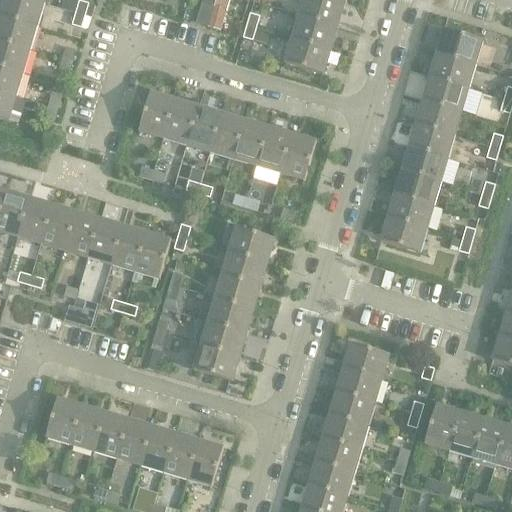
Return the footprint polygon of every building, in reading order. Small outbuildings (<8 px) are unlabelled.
[(0,17),(38,29),(45,6),(25,0),(3,0),(0,12),(0,17)] [(204,0),(197,25),(209,28),(214,9),(217,0),(204,0)] [(217,0),(214,9),(209,28),(221,32),(230,3),(219,0),(217,0)] [(346,6),(326,0),(304,0),(299,17),(339,29),(346,6)] [(80,3),(76,15),(86,18),(90,6),(80,3)] [(86,18),(76,15),(73,27),(82,30),(86,18)] [(251,16),(248,27),(257,30),(261,19),(251,16)] [(0,17),(0,43),(31,53),(38,29),(0,17)] [(339,29),(299,17),(292,41),(332,52),(339,29)] [(257,30),(248,27),(244,40),(254,43),(257,30)] [(444,32),(437,55),(477,67),(484,43),(444,32)] [(332,52),(292,41),(285,66),(325,77),(332,52)] [(0,43),(0,69),(24,76),(31,53),(0,43)] [(66,50),(62,62),(72,65),(76,53),(66,50)] [(477,67),(437,55),(430,80),(470,91),(477,67)] [(72,65),(62,62),(59,74),(69,77),(72,65)] [(0,69),(0,94),(17,99),(24,76),(0,69)] [(470,91),(430,80),(423,103),(463,114),(470,91)] [(0,121),(10,124),(17,99),(0,94),(0,121)] [(140,134),(165,142),(177,102),(151,95),(140,134)] [(52,97),(49,109),(58,112),(62,99),(52,97)] [(511,113),(511,103),(505,101),(501,114),(511,116),(511,113)] [(199,109),(177,102),(165,142),(188,148),(199,109)] [(463,114),(423,103),(416,126),(456,138),(463,114)] [(58,112),(49,109),(45,121),(55,124),(58,112)] [(222,116),(199,109),(188,148),(211,155),(222,116)] [(245,123),(222,116),(211,155),(234,162),(245,123)] [(270,130),(245,123),(234,162),(258,169),(270,130)] [(416,126),(410,149),(449,161),(456,138),(416,126)] [(294,137),(270,130),(258,169),(282,176),(294,137)] [(495,136),(491,148),(501,151),(504,139),(495,136)] [(317,144),(294,137),(282,176),(306,183),(317,144)] [(501,151),(491,148),(487,160),(497,163),(501,151)] [(410,149),(403,173),(442,185),(449,161),(410,149)] [(140,179),(153,183),(156,173),(143,169),(140,179)] [(167,176),(156,173),(153,183),(164,186),(167,176)] [(403,173),(396,197),(435,208),(442,185),(403,173)] [(187,193),(199,196),(201,187),(189,183),(187,193)] [(486,185),(483,197),(493,200),(496,188),(486,185)] [(201,187),(199,196),(211,200),(214,190),(201,187)] [(30,201),(7,194),(0,218),(0,234),(19,240),(30,201)] [(234,207),(246,210),(249,201),(236,197),(234,207)] [(396,197),(389,220),(428,232),(435,208),(396,197)] [(493,200),(483,197),(479,209),(489,212),(493,200)] [(54,208),(30,201),(19,240),(42,247),(54,208)] [(261,204),(249,201),(246,210),(258,214),(261,204)] [(77,215),(54,208),(42,247),(66,254),(77,215)] [(281,221),(293,224),(296,215),(284,211),(281,221)] [(101,222),(77,215),(66,254),(89,261),(101,222)] [(421,256),(428,232),(389,220),(381,244),(421,256)] [(123,228),(101,222),(89,261),(112,268),(123,228)] [(182,227),(179,239),(188,242),(192,230),(182,227)] [(147,235),(123,228),(112,268),(136,275),(147,235)] [(236,230),(229,254),(269,265),(276,242),(236,230)] [(473,245),(477,232),(467,230),(463,242),(473,245)] [(172,243),(147,235),(136,275),(160,282),(172,243)] [(188,242),(179,239),(175,251),(185,254),(188,242)] [(473,245),(463,242),(460,254),(469,257),(473,245)] [(269,265),(229,254),(222,277),(262,289),(269,265)] [(18,284),(30,288),(33,278),(21,275),(18,284)] [(184,279),(174,276),(171,287),(180,290),(184,279)] [(262,289),(222,277),(215,301),(255,312),(262,289)] [(45,282),(33,278),(30,288),(42,292),(45,282)] [(180,290),(171,287),(167,300),(177,303),(180,290)] [(65,298),(77,302),(80,292),(68,289),(65,298)] [(92,296),(80,292),(77,302),(89,305),(92,296)] [(255,312),(215,301),(209,324),(248,336),(255,312)] [(112,312),(123,316),(126,306),(114,303),(112,312)] [(139,310),(126,306),(123,316),(136,319),(139,310)] [(511,316),(506,315),(500,338),(511,341),(511,316)] [(160,322),(157,334),(166,337),(170,325),(160,322)] [(248,336),(209,324),(202,348),(241,359),(248,336)] [(166,337),(157,334),(153,347),(163,349),(166,337)] [(511,341),(500,338),(492,363),(511,368),(511,341)] [(351,346),(344,370),(383,382),(391,358),(351,346)] [(241,359),(202,348),(194,372),(234,384),(241,359)] [(432,384),(435,371),(426,368),(422,381),(432,384)] [(344,370),(337,394),(376,405),(383,382),(344,370)] [(337,394),(330,417),(370,429),(376,405),(337,394)] [(47,440),(71,448),(83,408),(59,401),(47,440)] [(415,404),(412,416),(421,419),(425,407),(415,404)] [(426,446),(451,454),(462,414),(437,407),(426,446)] [(108,416),(83,408),(71,448),(97,455),(108,416)] [(486,421),(462,414),(451,454),(474,461),(486,421)] [(130,422),(108,416),(97,455),(119,462),(130,422)] [(421,419),(412,416),(408,428),(418,431),(421,419)] [(330,417),(323,441),(363,452),(370,429),(330,417)] [(509,428),(486,421),(474,461),(498,468),(509,428)] [(154,429),(130,422),(119,462),(142,469),(154,429)] [(511,429),(509,428),(498,468),(511,471),(511,429)] [(176,436),(154,429),(142,469),(165,475),(176,436)] [(201,443),(176,436),(165,475),(189,483),(201,443)] [(356,476),(363,452),(323,441),(316,465),(356,476)] [(224,450),(201,443),(189,483),(213,490),(224,450)] [(401,451),(398,463),(408,465),(411,454),(401,451)] [(408,465),(398,463),(394,475),(404,478),(408,465)] [(316,465),(309,488),(349,499),(356,476),(316,465)] [(47,485),(59,489),(62,479),(50,475),(47,485)] [(74,483),(62,479),(59,489),(71,492),(74,483)] [(426,491),(438,495),(441,485),(429,481),(426,491)] [(453,488),(441,485),(438,495),(450,498),(453,488)] [(309,488),(302,511),(306,511),(344,511),(349,499),(309,488)] [(94,499),(107,503),(109,493),(97,489),(94,499)] [(121,497),(109,493),(107,503),(118,506),(121,497)] [(473,505),(485,509),(488,499),(476,495),(473,505)] [(393,499),(390,511),(392,511),(399,511),(403,502),(393,499)] [(488,499),(485,509),(496,511),(497,511),(500,502),(488,499)] [(140,511),(154,511),(156,507),(143,503),(140,511)]
